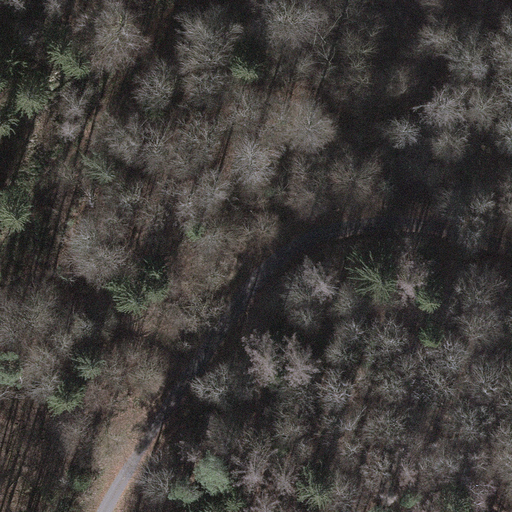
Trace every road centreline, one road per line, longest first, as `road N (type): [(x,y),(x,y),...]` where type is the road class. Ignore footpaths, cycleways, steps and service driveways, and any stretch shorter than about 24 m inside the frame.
road 1 (track): [(107,511),(175,392),(272,257),(323,227),(394,215),(511,239)]
road 2 (track): [(192,0),(160,28),(88,128)]
